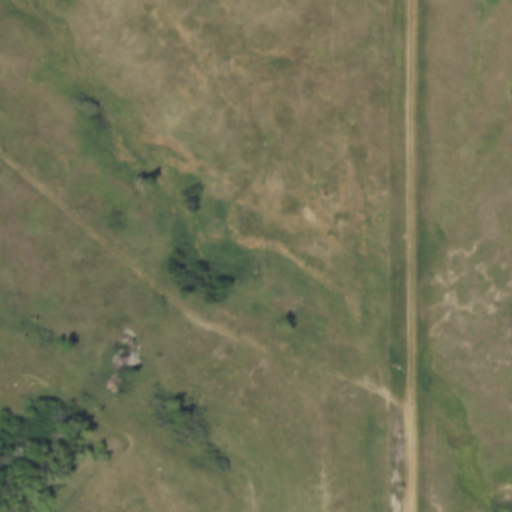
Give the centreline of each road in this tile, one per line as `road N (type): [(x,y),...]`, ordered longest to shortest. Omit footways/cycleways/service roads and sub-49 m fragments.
road 1 (track): [(414,511),(411,0)]
road 2 (track): [(414,414),(369,385),(210,325),(0,154)]
